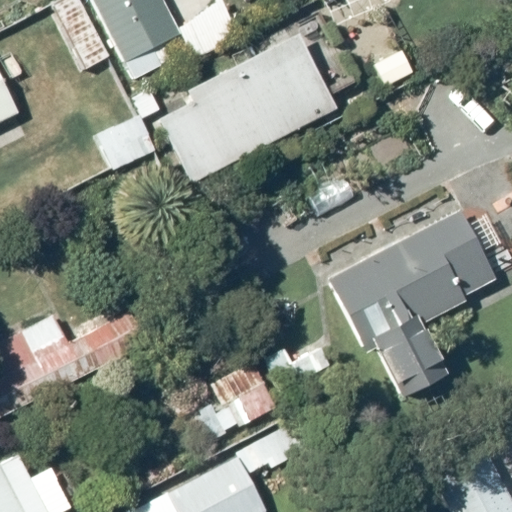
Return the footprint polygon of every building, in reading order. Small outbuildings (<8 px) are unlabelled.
[(108,56),(79,0),(60,0),(50,5),(82,69),(108,56)] [(184,52),(156,0),(88,0),(131,80),(184,52)] [(330,108),(291,33),(146,107),(185,182),(330,108)] [(0,55),(0,126),(28,113),(0,55)] [(153,151),(137,115),(95,133),(111,169),(153,151)] [(491,280),(450,209),(323,282),(390,399),(435,373),(409,327),(491,280)] [(0,331),(0,419),(122,355),(86,286),(0,331)] [(338,367),(324,339),(289,357),(283,345),(260,357),(281,396),(338,367)] [(251,354),(199,379),(206,392),(177,407),(194,442),(275,401),(251,354)] [(292,452),(281,431),(122,511),(260,511),(264,510),(247,475),(292,452)] [(12,446),(0,452),(0,511),(63,511),(81,503),(55,453),(24,470),(12,446)] [(511,511),(511,506),(481,448),(429,477),(447,511),(511,511)] [(344,511),(334,494),(303,511),(344,511)]
